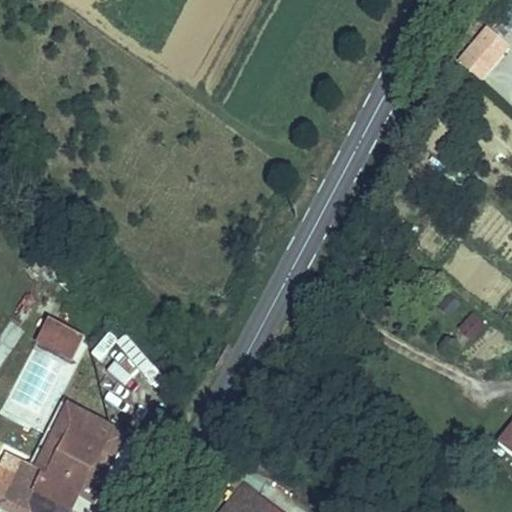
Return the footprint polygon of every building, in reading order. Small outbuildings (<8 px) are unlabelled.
[(505,70),(511,61),(511,47),(498,36),(484,53),(505,70)] [(491,87),(505,70),(484,53),(470,70),(491,87)] [(473,344),(488,327),(471,312),(456,329),(473,344)] [(46,319),(35,346),(74,362),(85,335),(46,319)] [(102,361),(116,343),(108,336),(93,355),(102,361)] [(125,338),(115,347),(156,388),(165,379),(125,338)] [(100,370),(112,391),(125,384),(113,362),(100,370)] [(78,433),(50,489),(88,510),(119,454),(78,433)]
